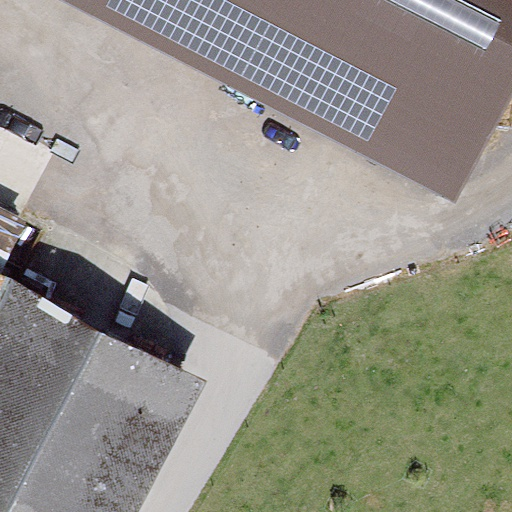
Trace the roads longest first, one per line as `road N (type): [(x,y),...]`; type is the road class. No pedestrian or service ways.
road 1 (track): [(168,511),(205,440),(214,387),(193,300),(146,236),(0,163)]
road 2 (track): [(201,321),(243,251),(511,200)]
road 3 (track): [(68,197),(49,106),(29,66),(0,39)]
